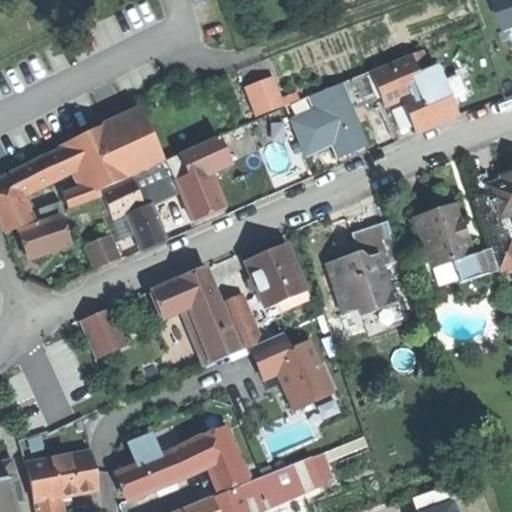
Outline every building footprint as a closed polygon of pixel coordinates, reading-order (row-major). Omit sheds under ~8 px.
[(511,0),(492,0),(503,29),(511,25),(511,0)] [(421,50),(370,72),(380,96),(384,106),(403,98),(435,85),(430,71),(421,50)] [(439,67),(430,71),(435,85),(445,81),(439,67)] [(370,72),(342,83),(358,123),(365,120),(359,105),(380,96),(370,72)] [(458,75),(445,81),(452,99),(466,93),(458,75)] [(245,89),(256,116),(284,106),(274,78),(245,89)] [(445,81),(435,85),(403,98),(417,131),(437,123),(458,114),(452,99),(445,81)] [(313,95),(318,108),(332,143),(339,158),(355,151),(368,146),(358,123),(342,83),(313,95)] [(318,108),(291,119),(305,154),(332,143),(318,108)] [(139,109),(111,123),(135,174),(163,160),(139,109)] [(100,190),(135,174),(111,123),(61,146),(62,149),(74,173),(82,190),(85,197),(100,190)] [(179,153),(181,158),(188,175),(208,166),(210,171),(229,163),(218,137),(179,153)] [(54,182),(74,173),(62,149),(43,159),(54,182)] [(181,158),(134,178),(146,206),(149,204),(149,202),(179,189),(176,180),(188,175),(181,158)] [(0,208),(22,198),(54,182),(43,159),(0,179),(0,208)] [(208,166),(188,175),(176,180),(179,189),(193,221),(209,214),(225,207),(210,171),(208,166)] [(467,179),(491,248),(498,272),(508,269),(509,271),(511,270),(511,242),(511,239),(505,241),(498,220),(486,187),(491,185),(487,173),(467,179)] [(502,181),(491,185),(486,187),(498,220),(511,214),(511,175),(501,179),(502,181)] [(110,214),(111,215),(126,209),(128,213),(146,206),(134,178),(101,192),(102,195),(110,214)] [(68,208),(95,197),(102,195),(101,192),(100,190),(85,197),(82,190),(64,196),(68,208)] [(103,216),(110,214),(102,195),(95,197),(99,208),(95,209),(97,216),(103,214),(103,216)] [(33,221),(22,198),(0,208),(0,221),(6,234),(33,221)] [(136,230),(144,249),(154,245),(165,240),(149,204),(146,206),(128,213),(136,230)] [(434,212),(415,218),(430,264),(446,259),(448,264),(453,263),(473,256),(455,205),(434,212)] [(121,240),(136,230),(128,213),(126,209),(111,215),(121,240)] [(511,214),(498,220),(505,241),(511,239),(511,238),(511,214)] [(27,244),(31,257),(72,243),(62,215),(21,229),(27,244)] [(347,259),(327,266),(343,315),(359,310),(361,317),(394,306),(381,269),(401,262),(388,223),(352,234),(354,241),(359,255),(347,259)] [(87,243),(97,267),(121,257),(111,233),(87,243)] [(342,245),(347,259),(359,255),(354,241),(347,243),(342,245)] [(266,254),(246,262),(266,309),(287,300),(304,293),(305,292),(286,245),(266,254)] [(481,253),(473,256),(453,263),(460,282),(461,284),(498,272),(491,248),(481,252),(481,253)] [(432,270),(448,264),(446,259),(430,264),(432,270)] [(460,282),(453,263),(448,264),(432,270),(430,264),(423,266),(431,292),(460,282)] [(179,279),(149,292),(162,321),(181,313),(203,367),(240,351),(221,306),(205,268),(179,279)] [(307,301),(304,293),(287,300),(291,308),(307,301)] [(241,297),(221,306),(240,351),(261,342),(241,297)] [(131,346),(114,306),(83,319),(100,359),(131,346)] [(66,383),(97,369),(78,323),(60,332),(47,339),(66,383)] [(330,394),(307,341),(286,350),(280,336),(246,350),(259,380),(275,374),(291,411),(330,394)] [(0,378),(0,394),(19,441),(49,431),(19,363),(0,378)] [(100,370),(103,375),(115,402),(116,405),(131,398),(115,363),(100,370)] [(71,390),(84,417),(99,410),(115,402),(103,375),(71,390)] [(225,428),(174,449),(185,478),(207,462),(217,487),(212,489),(215,495),(248,481),(242,467),(225,428)] [(131,444),(139,464),(160,455),(152,435),(131,444)] [(139,464),(118,473),(125,488),(130,501),(185,478),(174,449),(160,455),(139,464)] [(285,450),(242,467),(248,481),(291,463),(285,450)] [(27,465),(34,500),(60,494),(75,491),(76,493),(86,491),(99,489),(97,477),(92,453),(27,465)] [(269,475),(280,502),(321,483),(310,458),(269,475)] [(0,511),(17,511),(15,502),(21,501),(17,480),(13,461),(0,463),(0,511)] [(261,510),(280,502),(269,475),(250,484),(261,510)] [(247,511),(256,511),(261,510),(250,484),(239,489),(247,511)] [(455,511),(447,487),(413,499),(417,511),(455,511)] [(217,511),(247,511),(239,489),(213,499),(217,511)] [(34,500),(35,507),(62,502),(60,494),(34,500)] [(217,511),(213,499),(179,511),(217,511)] [(35,507),(36,511),(63,511),(62,502),(35,507)]
